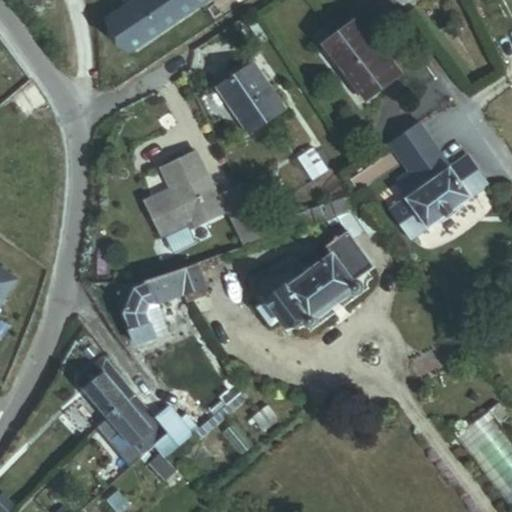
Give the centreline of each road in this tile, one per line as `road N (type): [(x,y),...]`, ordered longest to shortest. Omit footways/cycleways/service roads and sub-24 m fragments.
road 1 (residential): [(0,10),(71,100),(77,184),(60,298),(11,415)]
road 2 (residential): [(384,0),(511,176)]
